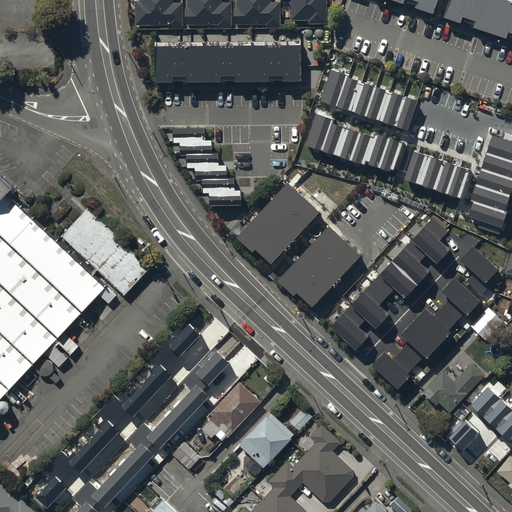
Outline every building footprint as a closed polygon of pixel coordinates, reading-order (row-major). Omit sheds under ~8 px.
[(134,0),(135,23),(168,22),(168,26),(183,26),(182,0),(134,0)] [(187,0),(188,5),(185,5),(185,22),(217,22),(217,26),(231,26),(230,0),(187,0)] [(236,0),(236,4),(234,4),(234,22),(266,21),(266,25),(280,25),(279,0),(236,0)] [(290,0),(291,17),(308,18),(308,21),(327,21),(326,0),(290,0)] [(434,14),(438,0),(394,0),(404,3),(405,0),(415,0),(420,1),(418,8),(434,14)] [(511,3),(503,0),(449,0),(444,17),(463,23),(465,18),(479,23),(476,28),(507,39),(509,32),(511,33),(511,3)] [(300,65),(300,47),(276,47),(251,47),(229,47),(204,48),(181,48),(155,48),(156,80),(172,80),(172,75),(188,74),(188,80),(221,79),(221,75),(237,74),(237,79),(269,79),(269,75),(284,75),(284,78),(300,78),(300,65)] [(338,108),(347,78),(348,75),(333,70),(322,103),(338,108)] [(352,113),(362,83),(347,78),(338,108),(352,113)] [(366,117),(376,88),(362,83),(352,113),(366,117)] [(380,122),(390,93),(376,88),(366,117),(380,122)] [(393,127),(403,97),(390,93),(380,122),(393,127)] [(407,131),(417,102),(403,97),(393,127),(407,131)] [(323,152),(332,123),(333,120),(318,115),(307,147),(323,152)] [(337,157),(347,128),(332,123),(323,152),(337,157)] [(205,128),(175,129),(175,144),(183,143),(183,156),(188,156),(188,170),(197,170),(197,181),(204,181),(204,193),(211,193),(211,206),(243,206),(243,191),(235,191),(235,179),(226,180),(226,166),(219,166),(219,153),(212,153),(212,141),(205,141),(205,128)] [(351,162),(361,133),(347,128),(337,157),(351,162)] [(366,164),(375,137),(361,133),(351,162),(365,167),(366,164)] [(379,168),(389,139),(376,134),(375,137),(366,164),(379,168)] [(511,143),(495,138),(489,154),(511,161),(511,143)] [(393,173),(403,144),(389,139),(379,168),(393,173)] [(419,186),(429,157),(415,152),(405,181),(419,186)] [(511,161),(489,154),(484,169),(511,179),(511,161)] [(433,191),(443,161),(429,157),(419,186),(433,191)] [(446,195),(456,166),(443,161),(433,191),(446,195)] [(460,200),(470,171),(456,166),(446,195),(460,200)] [(511,189),(511,179),(484,169),(478,185),(510,196),(511,189)] [(0,204),(13,190),(0,177),(0,204)] [(320,212),(289,183),(238,238),(254,252),(257,249),(273,263),(320,212)] [(510,196),(478,185),(473,201),(477,202),(504,212),(510,196)] [(0,401),(107,287),(13,190),(0,204),(0,401)] [(504,212),(477,202),(471,218),(503,229),(508,213),(504,212)] [(151,267),(88,209),(62,237),(125,295),(151,267)] [(413,240),(431,256),(438,263),(449,252),(439,242),(448,233),(433,219),(413,240)] [(361,255),(330,227),(279,281),(295,296),(298,293),(313,306),(361,255)] [(431,256),(413,240),(393,261),(419,284),(431,271),(423,264),(431,256)] [(496,271),(474,249),(463,260),(476,272),(468,281),(482,294),(491,286),(486,281),(496,271)] [(419,284),(393,261),(373,282),(389,297),(396,289),(406,298),(419,284)] [(478,301),(456,281),(444,294),(451,301),(444,310),(458,323),(478,301)] [(378,308),(389,297),(373,282),(353,304),(368,318),(378,327),(387,317),(378,308)] [(368,318),(353,304),(331,326),(356,350),(368,337),(358,328),(368,318)] [(458,323),(444,310),(434,320),(427,313),(417,325),(439,344),(458,323)] [(490,310),(473,327),(486,339),(502,322),(490,310)] [(55,478),(36,497),(47,507),(178,369),(171,362),(199,332),(189,323),(174,339),(170,336),(154,353),(162,361),(124,402),(115,393),(98,411),(107,420),(69,461),(61,453),(46,469),(55,478)] [(439,344),(417,325),(405,338),(412,345),(404,353),(419,366),(439,344)] [(452,344),(441,356),(450,365),(462,353),(452,344)] [(84,507),(78,511),(98,511),(207,397),(200,391),(228,361),(218,352),(203,368),(199,364),(183,381),(192,390),(153,431),(144,422),(127,440),(136,449),(98,489),(90,482),(75,498),(84,507)] [(419,366),(404,353),(395,364),(388,358),(377,369),(398,389),(419,366)] [(46,359),(44,359),(43,359),(42,359),(41,359),(41,360),(40,360),(40,361),(39,361),(38,361),(38,362),(37,363),(37,364),(36,365),(36,366),(36,367),(36,368),(36,369),(36,370),(37,371),(37,372),(38,373),(39,374),(40,375),(41,375),(42,376),(43,376),(44,376),(45,376),(46,376),(47,376),(48,376),(48,375),(49,375),(50,374),(51,373),(52,372),(52,371),(53,370),(53,369),(53,368),(53,367),(53,366),(53,365),(53,364),(52,364),(52,363),(52,362),(51,362),(51,361),(50,361),(49,360),(48,360),(47,359),(46,359)] [(455,385),(443,374),(424,394),(437,406),(440,403),(450,413),(485,378),(473,366),(455,385)] [(263,403),(241,383),(208,419),(229,439),(263,403)] [(489,390),(473,407),(486,418),(501,401),(489,390)] [(511,411),(501,401),(486,418),(499,430),(511,416),(511,411)] [(4,415),(5,415),(6,415),(7,415),(8,414),(9,414),(9,413),(10,413),(10,412),(11,412),(11,411),(11,410),(11,409),(11,408),(11,407),(10,406),(10,405),(9,404),(8,404),(8,403),(7,403),(6,403),(6,402),(5,402),(4,402),(3,402),(3,403),(2,403),(1,403),(1,404),(0,404),(0,413),(1,414),(2,415),(3,415),(4,415)] [(304,405),(290,419),(299,428),(313,414),(304,405)] [(462,405),(453,414),(464,426),(474,416),(462,405)] [(295,438),(270,414),(242,444),(267,467),(295,438)] [(511,416),(499,430),(511,442),(511,441),(511,416)] [(467,424),(451,440),(463,452),(479,435),(467,424)] [(339,440),(322,425),(313,434),(320,440),(293,468),(287,462),(270,480),(276,484),(251,510),(245,505),(237,511),(310,511),(290,493),(303,480),(324,500),(330,499),(353,474),(353,468),(332,448),(339,440)] [(183,440),(172,452),(191,469),(202,456),(183,440)] [(511,460),(510,459),(499,473),(510,481),(508,484),(511,487),(511,460)] [(19,499),(0,482),(0,511),(37,511),(38,511),(21,497),(19,499)] [(407,511),(413,506),(398,494),(390,504),(399,511),(407,511)] [(179,511),(163,496),(148,511),(179,511)] [(389,511),(375,499),(366,508),(363,505),(355,511),(389,511)]
